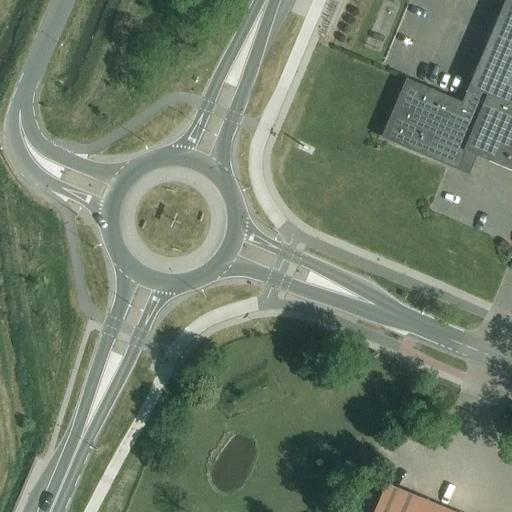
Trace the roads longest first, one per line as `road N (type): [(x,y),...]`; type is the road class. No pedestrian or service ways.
road 1 (tertiary): [(230,251),(511,368)]
road 2 (unclassified): [(64,0),(24,92),(23,127),(49,167),(116,196)]
road 3 (secondary): [(52,511),(150,279)]
road 4 (secondary): [(199,162),(268,0)]
